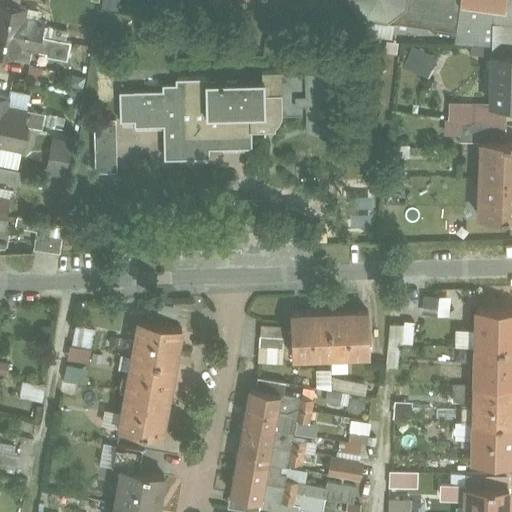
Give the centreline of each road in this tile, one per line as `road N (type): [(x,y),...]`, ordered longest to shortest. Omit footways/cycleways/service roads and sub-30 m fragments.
road 1 (residential): [(238,268),(511,262)]
road 2 (residential): [(194,511),(238,268)]
road 3 (unknown): [(27,511),(63,275)]
road 4 (residential): [(0,278),(238,268)]
road 5 (unknown): [(366,511),(381,382)]
